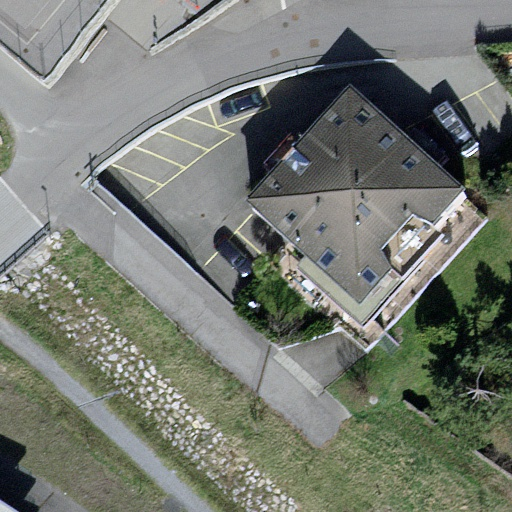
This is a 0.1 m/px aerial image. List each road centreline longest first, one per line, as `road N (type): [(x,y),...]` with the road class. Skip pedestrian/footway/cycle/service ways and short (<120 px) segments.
road 1 (residential): [(298,29),(177,73),(78,144)]
road 2 (residential): [(511,11),(298,29)]
